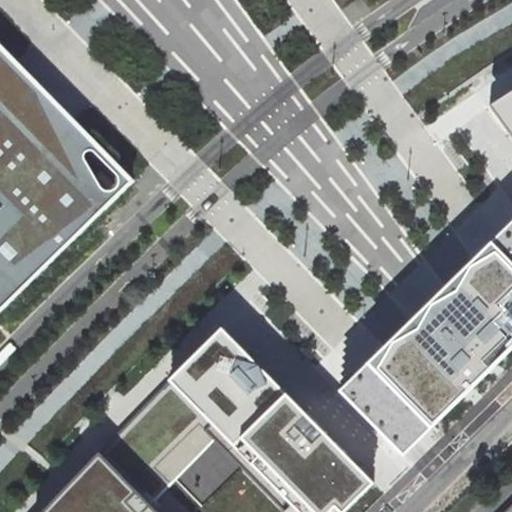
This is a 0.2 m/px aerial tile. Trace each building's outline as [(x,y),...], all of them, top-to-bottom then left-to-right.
[(0,315),(134,185),(137,182),(59,103),(0,43),(0,315)] [(511,91),(489,105),(511,137),(511,91)] [(403,455),(511,348),(511,221),(502,233),(485,249),(426,304),(367,360),(340,387),(403,455)] [(148,511),(154,505),(161,498),(167,492),(210,444),(280,511),(349,511),(376,487),(295,401),(221,329),(116,431),(100,453),(43,511),(148,511)] [(511,511),(511,498),(498,511),(511,511)]
